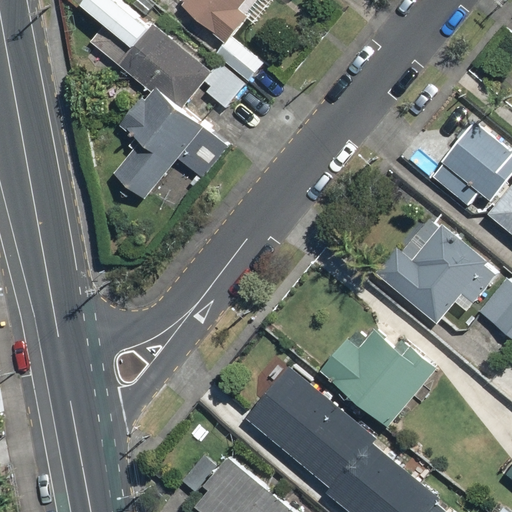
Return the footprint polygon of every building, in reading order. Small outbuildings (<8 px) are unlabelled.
[(160,26),(147,15),(127,0),(92,0),(90,3),(113,20),(96,41),(159,90),(153,98),(149,95),(127,123),(148,139),(121,173),(152,197),(185,156),(212,177),(237,146),(189,108),(220,69),(162,23),(160,26)] [(265,0),(188,0),(187,2),(232,42),(255,15),(254,14),(265,0)] [(271,63),(239,36),(223,54),(255,81),(271,63)] [(227,61),(212,80),(218,84),(213,91),(234,107),(254,82),(227,61)] [(511,145),(480,119),(448,159),(451,161),(440,175),(476,204),(486,191),(498,200),(511,182),(511,145)] [(511,190),(494,212),(511,226),(511,190)] [(447,224),(436,214),(408,249),(404,245),(382,272),(443,322),(468,292),(480,302),(504,272),(492,262),(494,259),(449,222),(447,224)] [(511,276),(485,310),(511,331),(511,276)] [(373,336),(362,327),(327,369),(395,425),(444,366),(408,336),(402,343),(382,326),(373,336)] [(384,435),(297,363),(253,417),(335,484),(331,489),(359,511),(454,511),(441,501),(445,495),(379,441),(384,435)] [(223,462),(210,451),(187,477),(200,488),(223,462)] [(304,511),(233,452),(208,481),(214,487),(201,503),(212,511),(304,511)]
